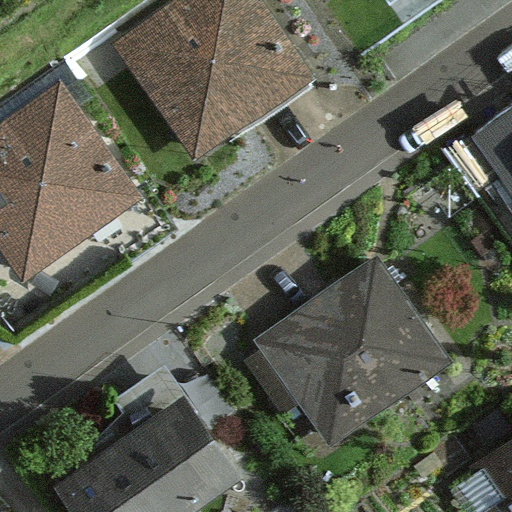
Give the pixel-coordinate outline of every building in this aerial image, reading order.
[(314,67),(268,0),(164,0),(111,36),(190,152),(314,67)] [(143,189),(61,76),(0,119),(0,241),(24,274),(143,189)] [(511,135),(487,154),(511,186),(511,135)] [(331,440),(453,351),(378,247),(256,337),(331,440)] [(86,511),(178,511),(244,467),(188,384),(59,472),(86,511)] [(511,511),(511,429),(471,459),(509,511),(511,511)]
